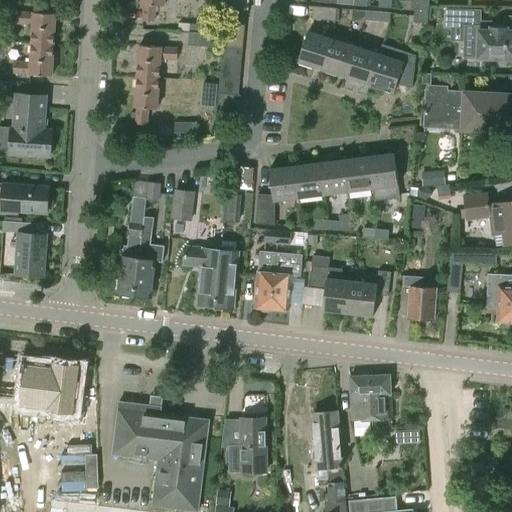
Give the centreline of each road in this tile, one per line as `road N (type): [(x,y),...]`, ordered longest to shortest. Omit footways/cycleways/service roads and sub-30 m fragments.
road 1 (tertiary): [(428,360),(71,317)]
road 2 (residential): [(83,170),(233,151),(242,143),(251,134),(263,0)]
road 3 (residential): [(83,170),(93,0)]
road 4 (residential): [(428,360),(437,511)]
road 5 (residential): [(71,317),(83,170)]
